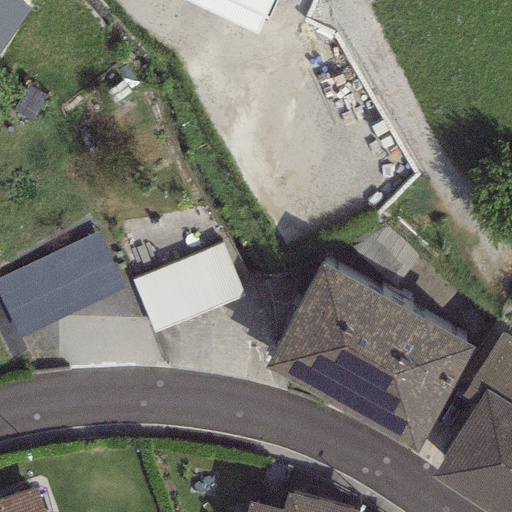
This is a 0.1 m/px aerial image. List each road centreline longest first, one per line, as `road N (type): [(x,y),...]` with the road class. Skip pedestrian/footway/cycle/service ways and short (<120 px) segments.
road 1 (residential): [(426,511),(272,420),(129,409),(0,432)]
road 2 (residential): [(352,0),(416,164)]
